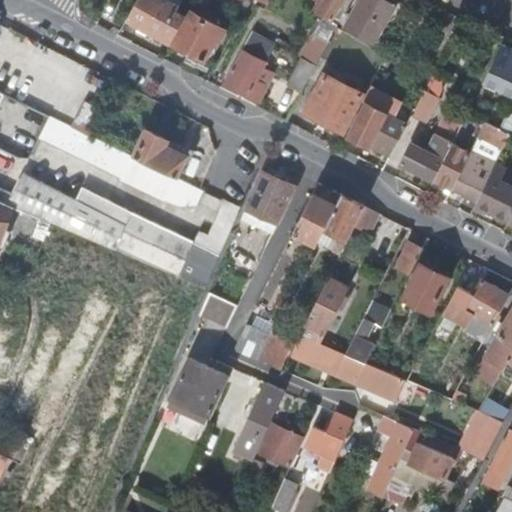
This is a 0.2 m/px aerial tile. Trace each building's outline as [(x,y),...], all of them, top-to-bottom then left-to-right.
[(179,4),(171,0),(137,0),(128,16),(172,41),(186,16),(177,11),(179,4)] [(319,0),(315,8),(320,10),(325,0),(319,0)] [(324,14),(332,18),(343,0),(325,0),(320,10),(320,11),(324,14)] [(385,0),(376,0),(375,3),(370,0),(362,0),(355,14),(365,21),(358,33),(372,41),(393,4),(385,0)] [(219,39),(226,28),(193,10),(175,42),(205,59),(217,38),(219,39)] [(349,16),(344,13),(339,22),(338,24),(345,28),(348,22),(346,21),(349,16)] [(338,24),(339,22),(332,18),(324,14),(312,37),(308,35),(298,52),(303,54),(317,61),(329,40),(338,24)] [(335,67),(344,48),(331,41),(322,58),(335,67)] [(483,87),(511,97),(511,47),(500,43),(483,87)] [(243,47),(224,81),(250,95),(250,94),(262,100),(270,85),(258,79),(268,60),(243,47)] [(319,63),(317,61),(303,54),(290,80),(305,89),(319,63)] [(365,92),(327,74),(308,111),(346,130),(365,92)] [(0,133),(17,97),(0,88),(0,133)] [(428,120),(441,97),(426,89),(414,113),(428,120)] [(394,151),(409,122),(367,101),(350,135),(370,145),(373,140),(394,151)] [(502,128),(509,112),(494,104),(487,120),(487,121),(502,128)] [(51,114),(38,140),(122,180),(134,154),(90,133),(51,114)] [(511,133),(502,128),(487,121),(473,149),(479,152),(484,149),(490,136),(507,144),(511,133)] [(176,174),(177,174),(186,154),(178,150),(181,144),(147,127),(134,154),(176,174)] [(454,142),(455,139),(440,132),(430,150),(413,141),(402,161),(436,178),(454,142)] [(472,150),(454,142),(436,178),(454,187),(472,150)] [(164,200),(176,174),(134,154),(122,180),(164,200)] [(477,204),(478,202),(492,174),(495,168),(479,159),(474,169),(470,167),(459,191),(473,198),(472,202),(477,204)] [(297,186),(262,170),(246,205),(280,221),(297,186)] [(50,221),(206,285),(220,254),(131,211),(131,210),(80,186),(75,196),(23,171),(14,193),(0,186),(0,199),(11,204),(50,221)] [(194,201),(201,186),(177,174),(176,174),(164,200),(180,207),(194,201)] [(478,202),(511,219),(511,215),(511,183),(492,174),(478,202)] [(325,227),(342,193),(319,181),(294,231),(317,242),(325,227)] [(347,238),(364,205),(342,193),(325,227),(347,238)] [(206,243),(222,250),(241,205),(226,198),(206,243)] [(0,228),(11,204),(0,199),(0,228)] [(280,221),(246,205),(242,215),(275,230),(280,221)] [(410,273),(423,248),(409,241),(397,266),(410,273)] [(431,312),(449,276),(421,262),(403,298),(431,312)] [(301,332),(320,341),(348,285),(329,275),(301,332)] [(488,334),(509,295),(482,279),(466,308),(474,313),(469,323),(488,334)] [(511,310),(487,354),(497,360),(488,376),(496,382),(511,354),(511,310)] [(221,325),(199,314),(189,338),(214,351),(220,340),(216,338),(221,325)] [(347,353),(366,361),(376,343),(367,338),(375,322),(365,317),(347,353)] [(242,351),(259,359),(269,338),(272,332),(249,321),(243,332),(235,349),(242,351)] [(358,379),(366,361),(347,353),(320,341),(301,332),(293,348),(292,350),(358,379)] [(282,369),(292,350),(293,348),(269,338),(259,359),(282,369)] [(181,400),(190,404),(208,364),(192,357),(178,387),(186,390),(181,400)] [(208,364),(190,404),(206,411),(215,392),(219,394),(228,374),(208,364)] [(454,399),(464,403),(473,385),(464,380),(454,399)] [(264,436),(285,389),(268,382),(265,391),(263,390),(246,428),(264,436)] [(307,445),(337,459),(354,419),(337,412),(329,432),(315,426),(307,445)] [(370,489),(385,496),(389,487),(415,427),(399,420),(370,489)] [(259,449),(292,465),(293,463),(305,437),(272,421),(259,449)] [(3,451),(14,457),(26,433),(14,426),(3,451)] [(389,487),(408,496),(414,481),(405,477),(412,462),(446,477),(455,456),(459,458),(464,448),(415,427),(389,487)] [(511,463),(511,428),(510,427),(492,466),(507,473),(511,463)] [(306,437),(305,437),(293,463),(302,467),(307,456),(299,452),(306,437)] [(0,477),(3,480),(14,457),(3,451),(0,450),(0,477)] [(271,511),(292,511),(302,486),(283,479),(271,511)] [(479,511),(483,511),(494,491),(483,485),(472,508),(479,511)] [(511,511),(511,487),(507,486),(496,511),(511,511)]
